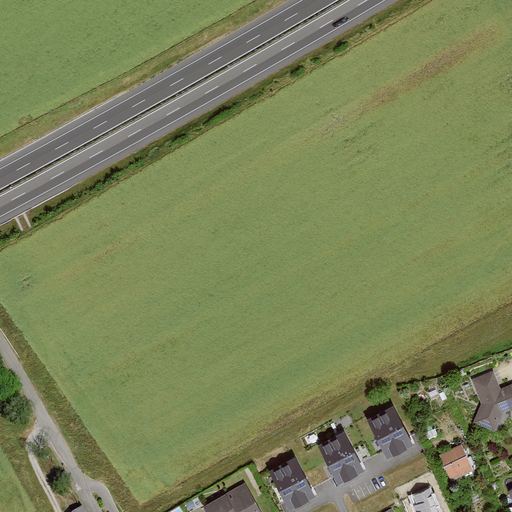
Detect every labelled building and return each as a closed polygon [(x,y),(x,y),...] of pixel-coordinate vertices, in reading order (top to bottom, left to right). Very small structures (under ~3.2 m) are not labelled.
[(481,377),(475,380),(477,386),(483,384),(481,377)] [(494,428),(501,411),(511,406),(511,385),(499,391),(495,382),(478,388),(480,393),(478,393),(480,397),(481,396),(484,403),(481,411),(485,412),(480,423),(494,428)] [(393,407),(370,419),(388,452),(398,447),(398,446),(398,444),(409,438),(393,407)] [(344,433),(321,444),(339,478),(348,473),(349,471),(349,469),(360,464),(344,433)] [(440,454),(451,477),(472,467),(462,444),(440,454)] [(295,458),(272,470),(290,504),(300,499),(300,497),(301,495),(312,489),(295,458)] [(259,511),(244,485),(206,506),(208,511),(259,511)] [(414,495),(421,511),(443,511),(432,487),(414,495)]
